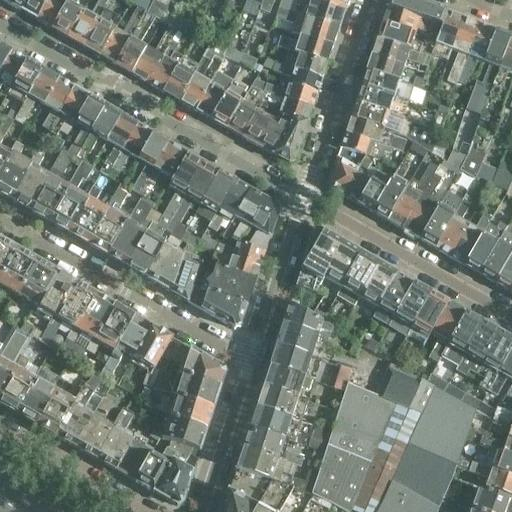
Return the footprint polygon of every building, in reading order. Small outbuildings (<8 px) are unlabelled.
[(5,0),(4,2),(20,11),(26,0),(5,0)] [(26,0),(20,11),(36,19),(47,0),(26,0)] [(47,0),(36,19),(52,29),(67,2),(68,0),(47,0)] [(68,0),(67,2),(52,29),(68,38),(83,12),(75,7),(78,0),(68,0)] [(83,12),(68,38),(84,47),(99,21),(110,0),(100,0),(90,16),(83,12)] [(168,8),(153,0),(146,14),(161,22),(168,8)] [(263,0),(259,11),(268,14),(273,0),(278,0),(281,1),(281,0),(263,0)] [(288,13),(290,4),(291,0),(281,0),(281,1),(278,9),(288,13)] [(309,0),(309,1),(343,12),(347,0),(309,0)] [(389,0),(387,9),(432,25),(441,28),(447,13),(413,0),(389,0)] [(338,29),(343,12),(309,1),(304,18),(338,29)] [(114,30),(99,56),(115,65),(130,39),(145,13),(137,8),(121,34),(114,30)] [(301,26),(298,35),(332,46),(338,29),(304,18),(278,9),(275,18),(301,26)] [(387,9),(382,24),(415,35),(415,36),(417,30),(427,33),(429,28),(431,29),(432,25),(387,9)] [(99,21),(84,47),(99,56),(114,30),(120,20),(104,11),(99,21)] [(447,13),(441,28),(434,45),(429,58),(431,58),(439,62),(444,49),(451,52),(463,19),(447,13)] [(130,39),(115,65),(131,74),(146,48),(140,45),(154,21),(144,16),(130,39)] [(463,19),(451,52),(457,54),(446,82),(456,86),(457,82),(468,58),(480,26),(463,19)] [(191,38),(198,25),(187,20),(181,33),(191,38)] [(173,29),(181,33),(184,25),(176,22),(173,29)] [(377,40),(410,51),(424,55),(426,49),(421,47),(422,45),(413,42),(415,35),(382,24),(377,40)] [(480,26),(468,58),(457,82),(464,85),(471,74),(476,62),(483,65),(496,32),(480,26)] [(146,48),(131,74),(147,84),(162,57),(177,32),(169,28),(154,53),(146,48)] [(162,57),(147,84),(162,92),(177,66),(182,58),(174,53),(184,36),(177,32),(162,57)] [(496,32),(483,65),(488,66),(481,85),(492,90),(499,71),(511,38),(496,32)] [(229,40),(218,34),(215,42),(226,47),(229,40)] [(298,35),(296,43),(299,44),(280,38),(276,48),(296,54),(326,64),(332,46),(298,35)] [(511,37),(511,38),(499,71),(493,88),(501,91),(508,74),(511,75),(511,37)] [(377,40),(371,56),(404,67),(407,60),(427,67),(431,58),(429,58),(410,51),(377,40)] [(194,111),(209,85),(201,80),(214,57),(221,60),(223,62),(225,58),(222,57),(226,49),(212,42),(206,53),(198,67),(193,75),(178,101),(194,111)] [(0,45),(0,70),(11,52),(0,45)] [(238,65),(242,56),(229,50),(225,58),(238,65)] [(11,52),(0,70),(0,88),(3,83),(12,88),(26,61),(11,52)] [(285,67),(292,69),(321,79),(326,64),(296,54),(290,52),(285,67)] [(257,62),(244,56),(239,65),(253,72),(256,66),(257,62)] [(371,56),(366,71),(399,82),(419,89),(422,80),(402,73),(404,67),(371,56)] [(177,66),(162,92),(178,101),(193,75),(198,67),(182,58),(177,66)] [(290,77),(288,84),(317,94),(321,79),(292,69),(266,60),(261,68),(290,77)] [(26,61),(12,88),(7,96),(23,105),(27,97),(42,70),(26,61)] [(259,74),(261,69),(256,66),(253,72),(259,74)] [(42,70),(27,97),(15,121),(22,125),(35,102),(43,106),(59,79),(42,70)] [(366,71),(361,87),(394,98),(408,102),(411,93),(422,97),(425,91),(399,82),(366,71)] [(225,94),(230,86),(232,82),(216,73),(209,85),(194,111),(210,120),(225,94)] [(59,79),(43,106),(52,111),(43,127),(50,131),(59,115),(74,88),(59,79)] [(251,88),(283,99),(312,108),(317,94),(288,84),(285,92),(255,80),(251,88)] [(225,94),(210,120),(226,129),(241,103),(246,95),(230,86),(225,94)] [(361,87),(355,104),(384,114),(389,115),(407,121),(410,113),(405,111),(408,102),(394,98),(361,87)] [(74,88),(59,115),(59,116),(44,141),(60,150),(64,143),(56,138),(67,120),(75,124),(79,118),(91,98),(74,88)] [(280,107),(278,114),(278,115),(292,118),(307,123),(312,108),(283,99),(259,91),(254,99),(262,104),(262,101),(280,107)] [(241,103),(226,129),(241,138),(256,111),(261,104),(254,99),(246,95),(241,103)] [(79,118),(75,124),(83,129),(73,145),(82,150),(90,133),(106,106),(91,98),(79,118)] [(355,104),(351,118),(379,128),(404,138),(407,139),(430,153),(435,144),(427,138),(431,130),(412,123),(384,114),(355,104)] [(106,106),(90,133),(82,150),(90,154),(99,138),(106,142),(122,116),(106,106)] [(440,106),(437,113),(438,113),(446,116),(448,109),(440,106)] [(11,110),(6,118),(13,122),(14,121),(15,121),(18,115),(11,110)] [(256,111),(241,138),(257,147),(272,120),(256,111)] [(441,132),(446,116),(438,113),(432,129),(441,132)] [(122,116),(106,142),(115,147),(100,174),(107,177),(122,151),(137,125),(122,116)] [(292,118),(286,128),(271,155),(289,165),(294,163),(307,123),(292,118)] [(345,134),(391,149),(402,153),(407,139),(383,130),(379,128),(351,118),(345,134)] [(0,133),(0,177),(13,155),(1,149),(15,124),(8,120),(0,133)] [(272,120),(257,147),(271,155),(286,128),(272,120)] [(137,125),(122,151),(107,177),(115,181),(130,156),(138,161),(154,134),(137,125)] [(154,134),(138,161),(147,165),(132,191),(139,196),(154,169),(169,143),(154,134)] [(340,150),(365,158),(369,159),(381,163),(384,153),(389,154),(391,149),(345,134),(340,150)] [(169,143),(154,169),(139,196),(146,200),(161,174),(170,179),(186,152),(169,143)] [(446,148),(436,143),(432,154),(442,159),(446,148)] [(470,146),(461,143),(457,154),(466,157),(470,146)] [(13,155),(0,177),(0,194),(12,201),(32,167),(30,165),(20,159),(26,149),(19,145),(13,155)] [(73,145),(73,147),(68,154),(77,159),(82,150),(73,145)] [(485,156),(476,151),(470,149),(459,170),(475,178),(485,156)] [(365,158),(340,150),(329,184),(331,189),(343,196),(358,170),(365,158)] [(444,160),(443,162),(441,166),(456,176),(459,170),(465,158),(452,151),(447,162),(444,160)] [(52,178),(32,213),(52,224),(71,189),(68,187),(59,182),(73,158),(64,152),(49,177),(52,178)] [(168,188),(177,192),(157,226),(165,231),(166,230),(185,197),(204,163),(188,154),(168,188)] [(32,167),(12,201),(32,213),(52,178),(49,177),(37,170),(43,159),(36,155),(30,165),(32,167)] [(90,167),(91,168),(96,159),(91,157),(86,165),(90,167)] [(358,170),(343,196),(357,204),(373,178),(377,171),(368,167),(372,161),(365,158),(358,170)] [(71,189),(52,224),(71,236),(91,201),(87,198),(76,192),(90,167),(86,165),(82,162),(68,187),(71,189)] [(166,230),(174,234),(193,202),(200,206),(220,172),(204,163),(185,197),(166,230)] [(392,179),(372,213),(387,221),(407,188),(408,185),(401,180),(409,168),(402,164),(392,179)] [(407,188),(387,221),(402,230),(438,168),(431,164),(413,192),(407,188)] [(482,164),(475,178),(492,184),(497,171),(482,164)] [(373,178),(357,204),(372,213),(392,179),(377,171),(373,178)] [(506,192),(511,181),(511,178),(511,175),(497,171),(492,184),(491,187),(506,192)] [(220,172),(200,206),(195,215),(211,224),(216,215),(236,182),(220,172)] [(435,174),(402,230),(420,240),(439,207),(441,203),(431,198),(442,178),(435,174)] [(439,207),(420,240),(435,249),(454,216),(453,215),(463,199),(474,179),(467,175),(445,211),(439,207)] [(236,182),(216,215),(204,235),(212,240),(224,220),(231,224),(235,218),(251,190),(236,182)] [(110,212),(90,246),(108,257),(127,223),(128,222),(114,214),(127,190),(120,186),(106,209),(110,212)] [(91,201),(71,236),(90,246),(110,212),(106,209),(95,203),(101,192),(93,187),(87,198),(91,201)] [(251,190),(235,218),(241,222),(233,236),(238,239),(240,234),(243,236),(248,226),(265,198),(251,190)] [(265,198),(248,226),(258,231),(251,243),(266,249),(279,211),(278,206),(265,198)] [(454,216),(435,249),(450,257),(469,224),(461,220),(471,203),(463,199),(453,215),(454,216)] [(127,223),(108,257),(127,268),(147,234),(140,230),(153,207),(141,201),(127,223)] [(469,224),(450,257),(464,265),(482,235),(492,218),(484,214),(475,228),(469,224)] [(482,235),(464,265),(479,274),(497,244),(504,232),(508,227),(500,222),(496,228),(489,223),(482,235)] [(153,224),(147,234),(127,268),(147,279),(166,245),(159,241),(165,231),(157,226),(153,224)] [(334,264),(346,245),(319,229),(313,231),(308,249),(334,264)] [(234,235),(227,231),(224,236),(237,243),(238,239),(233,236),(234,235)] [(497,244),(479,274),(495,283),(511,254),(511,236),(504,232),(497,244)] [(213,253),(218,245),(203,236),(198,246),(197,247),(213,253)] [(166,245),(147,279),(172,293),(184,256),(176,251),(180,243),(170,237),(166,245)] [(0,240),(0,284),(18,251),(0,240)] [(190,242),(188,246),(195,250),(197,247),(198,246),(190,242)] [(213,253),(231,259),(260,269),(265,253),(237,243),(234,250),(219,244),(218,245),(213,253)] [(344,289),(363,255),(346,245),(334,264),(326,279),(344,289)] [(188,246),(184,256),(172,293),(189,303),(189,302),(188,301),(199,268),(190,266),(195,250),(188,246)] [(308,249),(296,287),(317,294),(326,279),(334,264),(308,249)] [(18,251),(0,284),(0,295),(4,289),(17,297),(37,262),(18,251)] [(216,269),(227,272),(254,282),(255,281),(256,282),(260,269),(231,259),(213,253),(210,260),(218,262),(216,269)] [(511,254),(495,283),(510,292),(511,288),(511,254)] [(381,265),(363,255),(344,289),(339,298),(356,308),(361,299),(381,265)] [(37,262),(17,297),(36,308),(56,273),(37,262)] [(399,276),(381,265),(361,299),(379,310),(383,303),(399,276)] [(196,291),(207,294),(246,307),(246,309),(256,282),(255,281),(254,282),(227,272),(216,269),(215,268),(212,278),(202,274),(196,291)] [(56,273),(36,308),(32,313),(50,323),(54,317),(56,319),(76,284),(56,273)] [(399,276),(383,303),(379,310),(374,318),(378,320),(390,327),(415,285),(399,276)] [(76,284),(56,319),(54,317),(47,328),(55,333),(61,322),(74,330),(95,295),(76,284)] [(415,285),(390,327),(406,337),(413,325),(432,294),(415,285)] [(207,294),(202,310),(234,330),(240,328),(246,309),(246,307),(207,294)] [(432,294),(413,325),(408,335),(416,340),(422,330),(431,336),(450,305),(432,294)] [(67,340),(75,344),(81,333),(93,341),(114,306),(95,295),(74,330),(67,340)] [(290,305),(283,327),(319,338),(320,332),(331,335),(333,329),(323,324),(314,318),(290,305)] [(450,305),(431,336),(439,340),(429,358),(438,363),(448,345),(466,314),(450,305)] [(87,351),(94,355),(100,345),(114,353),(130,327),(133,318),(114,306),(87,351)] [(10,324),(14,318),(4,312),(1,319),(10,324)] [(466,314),(448,345),(441,358),(458,367),(465,355),(483,324),(466,314)] [(114,353),(111,357),(100,376),(108,381),(120,362),(124,355),(131,359),(134,355),(144,336),(149,327),(133,318),(130,327),(114,353)] [(31,328),(24,324),(20,331),(27,335),(31,328)] [(483,324),(465,355),(456,371),(466,377),(470,371),(477,375),(483,365),(501,334),(483,324)] [(0,398),(17,369),(15,368),(26,350),(32,338),(27,335),(20,331),(13,327),(0,350),(0,398)] [(129,364),(145,373),(145,375),(147,376),(143,386),(152,389),(158,371),(155,370),(160,361),(172,341),(172,340),(149,327),(144,336),(134,355),(129,364)] [(283,327),(276,348),(321,362),(327,341),(319,338),(283,327)] [(511,339),(501,334),(483,365),(477,375),(484,379),(479,387),(488,392),(499,374),(511,349),(511,339)] [(365,349),(374,354),(380,345),(370,340),(365,349)] [(190,351),(172,341),(160,361),(170,364),(167,372),(182,376),(190,351)] [(64,355),(78,363),(86,349),(76,342),(75,344),(71,343),(64,355)] [(357,344),(356,343),(351,354),(357,357),(361,347),(358,344),(357,344)] [(276,348),(269,368),(314,382),(321,362),(276,348)] [(511,349),(499,374),(488,392),(498,398),(508,380),(511,382),(511,349)] [(17,369),(0,398),(0,404),(17,414),(37,380),(35,379),(23,372),(33,354),(26,350),(15,368),(17,369)] [(221,388),(225,375),(222,369),(191,351),(191,352),(190,351),(182,376),(221,388)] [(389,354),(385,360),(391,363),(394,357),(389,354)] [(106,363),(99,358),(92,371),(99,375),(106,363)] [(392,365),(379,397),(396,404),(409,409),(420,381),(392,365)] [(56,391),(36,426),(56,437),(77,403),(75,402),(62,394),(75,371),(67,367),(59,380),(54,390),(56,391)] [(269,368),(262,389),(307,403),(314,382),(269,368)] [(341,368),(335,387),(346,390),(347,385),(351,372),(341,368)] [(37,380),(17,414),(36,426),(56,391),(54,390),(59,380),(40,369),(35,379),(37,380)] [(170,373),(159,369),(153,389),(163,392),(170,373)] [(214,410),(221,388),(182,376),(177,375),(170,395),(175,397),(214,410)] [(430,375),(426,383),(443,393),(447,386),(430,375)] [(77,403),(56,437),(76,448),(94,417),(102,402),(92,397),(101,382),(91,376),(75,402),(77,403)] [(443,393),(422,381),(408,410),(422,415),(419,422),(465,441),(470,429),(476,412),(460,403),(443,393)] [(347,385),(346,390),(342,403),(390,418),(396,404),(379,397),(347,385)] [(448,386),(443,393),(460,403),(465,396),(448,386)] [(151,391),(142,388),(139,399),(148,401),(151,391)] [(161,392),(153,389),(149,400),(158,403),(161,392)] [(262,389),(255,410),(301,424),(307,403),(262,389)] [(476,412),(481,403),(466,394),(465,396),(460,403),(476,412)] [(94,417),(76,448),(96,460),(113,428),(104,423),(117,401),(107,395),(94,417)] [(175,397),(169,417),(207,430),(214,410),(175,397)] [(342,403),(337,417),(385,431),(390,418),(342,403)] [(497,412),(481,403),(476,412),(493,422),(497,412)] [(494,418),(511,424),(511,414),(498,409),(494,418)] [(255,410),(249,429),(295,444),(301,424),(255,410)] [(113,428),(96,460),(116,471),(133,443),(134,440),(124,434),(133,419),(122,412),(113,428)] [(207,430),(169,417),(162,439),(193,450),(195,451),(200,452),(207,430)] [(337,417),(333,431),(379,445),(385,431),(337,417)] [(510,432),(508,439),(511,440),(511,424),(494,418),(492,425),(510,432)] [(465,441),(419,422),(408,445),(456,469),(460,458),(465,441)] [(332,433),(314,428),(308,448),(325,453),(327,448),(332,433)] [(249,429),(242,452),(278,463),(278,461),(300,468),(303,458),(291,454),(295,444),(249,429)] [(470,429),(465,441),(479,446),(482,437),(484,433),(470,429)] [(332,433),(327,448),(371,465),(379,445),(333,431),(332,433)] [(159,438),(151,433),(148,438),(156,443),(159,438)] [(498,452),(502,453),(511,456),(511,440),(508,439),(505,445),(483,438),(480,446),(498,452)] [(133,443),(116,471),(134,482),(151,453),(133,443)] [(151,453),(134,482),(154,493),(170,465),(173,461),(181,446),(171,443),(162,460),(151,453)] [(456,469),(408,445),(400,463),(447,491),(456,469)] [(181,446),(173,461),(170,465),(154,493),(178,507),(183,505),(193,472),(183,467),(193,450),(181,446)] [(327,448),(319,472),(361,488),(371,465),(327,448)] [(473,463),(492,470),(511,477),(511,456),(502,453),(498,452),(488,449),(485,457),(476,454),(473,463)] [(242,452),(235,471),(271,482),(272,483),(289,488),(292,478),(275,473),(278,463),(242,452)] [(460,458),(456,469),(469,473),(472,463),(460,458)] [(447,491),(400,463),(391,483),(438,510),(447,491)] [(469,475),(488,481),(485,488),(511,497),(511,477),(492,470),(473,463),(469,475)] [(258,507),(272,483),(271,482),(235,471),(229,491),(221,511),(253,511),(257,506),(258,507)] [(292,478),(289,488),(294,489),(312,495),(319,474),(308,471),(305,482),(292,478)] [(319,472),(319,474),(312,495),(313,496),(321,500),(347,511),(351,511),(361,488),(319,472)] [(257,506),(253,511),(280,511),(294,489),(289,488),(272,483),(258,507),(257,506)] [(437,511),(438,510),(391,483),(383,502),(400,511),(437,511)] [(457,493),(448,489),(447,491),(443,501),(452,504),(457,493)] [(478,490),(470,511),(471,511),(511,511),(511,501),(478,490)] [(321,500),(313,496),(310,502),(318,506),(321,500)] [(400,511),(383,502),(377,511),(400,511)] [(471,511),(470,511),(443,502),(437,511),(471,511)]
